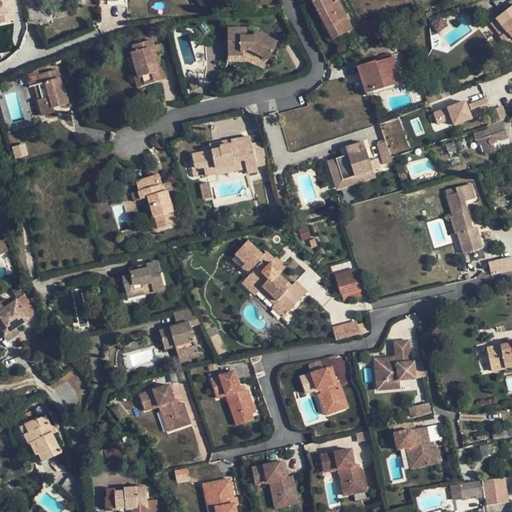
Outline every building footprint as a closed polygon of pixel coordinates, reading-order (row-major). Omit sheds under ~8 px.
[(0,0),(0,15),(10,14),(7,0),(0,0)] [(352,29),(337,0),(313,0),(312,1),(333,40),(352,29)] [(511,5),(496,18),(506,32),(500,36),(507,47),(511,43),(511,42),(511,5)] [(440,16),(431,24),(438,33),(447,26),(440,16)] [(496,18),(490,23),(500,36),(506,32),(496,18)] [(373,38),(365,27),(356,33),(365,45),(373,38)] [(246,37),(246,28),(228,29),(228,55),(243,55),(243,50),(251,50),(269,60),(278,43),(258,33),(257,33),(256,34),(255,34),(254,36),(253,37),(246,37)] [(153,64),(151,55),(157,53),(162,52),(160,45),(153,47),(151,40),(133,46),(135,52),(131,53),(136,68),(139,78),(142,77),(144,86),(166,79),(161,62),(159,62),(153,64)] [(243,55),(243,61),(245,61),(264,70),(269,60),(251,50),(243,50),(243,55)] [(159,62),(157,53),(151,55),(153,64),(159,62)] [(393,57),(376,62),(375,61),(357,66),(366,94),(401,83),(393,57)] [(57,70),(39,75),(41,84),(38,85),(42,100),(38,101),(42,116),(55,113),(54,108),(68,104),(63,86),(62,86),(57,70)] [(144,86),(142,77),(139,78),(134,79),(137,88),(144,86)] [(197,77),(188,80),(191,90),(200,88),(197,77)] [(38,85),(34,86),(38,101),(42,100),(38,85)] [(469,102),(471,111),(488,107),(486,98),(469,102)] [(433,113),(439,130),(468,119),(462,102),(433,113)] [(495,122),(506,118),(502,107),(491,110),(495,122)] [(398,119),(382,124),(392,151),(408,146),(398,119)] [(488,130),(474,134),(475,141),(477,140),(479,145),(482,144),(486,155),(496,151),(494,145),(495,144),(495,143),(495,142),(495,141),(501,140),(501,141),(509,139),(506,131),(502,121),(502,120),(486,126),(488,130)] [(211,151),(192,155),(194,166),(196,169),(198,169),(199,169),(200,169),(201,169),(202,168),(203,168),(215,165),(215,168),(235,164),(235,162),(244,160),(246,168),(247,174),(258,171),(251,137),(231,141),(232,144),(223,146),(221,146),(221,147),(221,148),(221,149),(211,151)] [(231,141),(210,145),(211,151),(221,149),(221,148),(221,147),(221,146),(223,146),(232,144),(231,141)] [(373,170),(364,142),(346,148),(346,147),(340,149),(342,157),(336,159),(343,180),(373,170)] [(393,162),(386,142),(377,145),(384,165),(393,162)] [(457,150),(454,142),(445,145),(448,153),(457,150)] [(16,158),(28,155),(24,143),(12,147),(16,158)] [(375,178),(373,170),(343,180),(336,159),(327,162),(337,190),(375,178)] [(246,168),(244,160),(235,162),(235,164),(215,168),(216,172),(217,175),(246,168)] [(215,168),(215,165),(203,168),(205,176),(216,172),(215,168)] [(158,229),(179,223),(175,212),(173,213),(167,191),(164,192),(162,184),(159,175),(135,182),(138,192),(141,200),(148,197),(154,218),(155,218),(158,229)] [(172,189),(169,182),(162,184),(164,192),(167,191),(172,189)] [(199,185),(203,200),(212,197),(209,183),(199,185)] [(447,196),(453,215),(467,211),(464,202),(475,199),(470,183),(456,188),(457,193),(447,196)] [(141,200),(138,192),(130,194),(133,202),(141,200)] [(284,220),(297,218),(295,209),(282,212),(284,220)] [(471,228),(467,211),(453,215),(453,216),(451,216),(456,233),(458,233),(464,254),(483,248),(478,232),(473,233),(471,228)] [(11,215),(3,218),(8,231),(16,227),(11,215)] [(8,231),(3,218),(0,219),(0,230),(1,234),(8,231)] [(310,238),(306,228),(298,230),(302,241),(310,238)] [(281,298),(292,309),(308,292),(296,281),(292,286),(279,274),(282,271),(272,263),(275,260),(274,259),(267,252),(263,255),(249,242),(236,255),(245,264),(242,267),(250,275),(245,280),(259,292),(260,291),(263,287),(278,302),(281,298)] [(274,259),(275,260),(272,263),(281,271),(287,266),(277,257),(274,259)] [(511,257),(489,263),(491,275),(511,270),(511,257)] [(144,269),(129,273),(130,275),(122,278),(126,293),(143,289),(145,295),(164,290),(158,262),(143,266),(144,269)] [(361,288),(356,270),(336,276),(341,294),(361,288)] [(259,292),(245,280),(242,283),(255,296),(259,292)] [(22,294),(17,286),(10,290),(15,298),(22,294)] [(278,302),(263,287),(260,291),(275,305),(278,302)] [(361,288),(341,294),(343,301),(363,295),(361,288)] [(127,299),(145,295),(143,289),(126,293),(127,299)] [(292,309),(281,298),(278,302),(275,305),(272,308),(283,318),(292,309)] [(28,319),(16,300),(3,308),(0,310),(0,328),(4,335),(14,329),(28,319)] [(159,331),(164,350),(175,347),(184,344),(187,353),(197,350),(191,327),(200,324),(192,308),(173,313),(177,326),(159,331)] [(356,321),(332,328),(336,341),(361,334),(357,325),(356,321)] [(366,322),(357,325),(361,334),(369,332),(366,322)] [(4,335),(6,339),(16,332),(14,329),(4,335)] [(396,357),(374,359),(376,383),(400,381),(416,379),(414,362),(411,362),(409,340),(394,342),(396,357)] [(511,366),(511,342),(509,343),(487,348),(492,371),(511,366)] [(187,353),(184,344),(175,347),(179,362),(188,359),(187,353)] [(197,350),(187,353),(188,359),(199,356),(197,350)] [(308,365),(311,374),(324,369),(320,361),(308,365)] [(426,379),(423,361),(414,362),(416,379),(426,379)] [(311,374),(300,378),(305,394),(314,391),(315,392),(319,391),(321,394),(324,392),(332,413),(347,408),(340,388),(334,389),(332,385),(337,383),(331,367),(324,369),(311,374)] [(210,380),(217,398),(226,395),(230,406),(237,403),(242,418),(251,414),(255,413),(247,388),(240,390),(234,371),(210,380)] [(400,381),(376,383),(377,390),(401,388),(400,381)] [(169,384),(140,395),(145,412),(159,407),(166,404),(175,429),(191,424),(183,403),(180,404),(175,406),(174,401),(175,401),(169,384)] [(332,413),(324,392),(321,394),(317,395),(325,416),(332,413)] [(129,414),(116,397),(106,404),(119,421),(129,414)] [(428,402),(408,408),(411,418),(431,412),(428,402)] [(242,418),(237,403),(230,406),(237,426),(244,423),(242,418)] [(168,432),(175,429),(166,404),(159,407),(168,432)] [(27,424),(37,419),(33,410),(23,415),(27,424)] [(253,420),(251,414),(242,418),(244,423),(253,420)] [(28,432),(24,435),(29,445),(31,444),(36,455),(39,454),(43,462),(62,452),(53,435),(49,427),(51,427),(46,416),(38,420),(37,419),(27,424),(25,425),(28,432)] [(392,423),(394,434),(411,430),(409,422),(392,423)] [(394,434),(398,451),(407,449),(414,448),(419,468),(441,464),(437,448),(434,448),(429,449),(428,443),(430,443),(426,427),(411,430),(394,434)] [(492,432),(494,441),(507,437),(510,437),(508,429),(492,432)] [(371,430),(357,433),(358,443),(374,439),(371,430)] [(497,443),(480,446),(482,456),(499,453),(497,443)] [(122,461),(120,447),(104,451),(107,464),(122,461)] [(419,468),(414,448),(407,449),(411,470),(419,468)] [(351,449),(320,455),(323,472),(337,470),(338,474),(339,474),(347,473),(351,494),(366,491),(362,469),(358,469),(352,471),(351,467),(354,466),(351,449)] [(263,466),(251,468),(255,485),(264,483),(264,484),(270,483),(270,487),(278,485),(283,507),(298,503),(293,481),(284,483),(283,478),(287,477),(283,461),(263,466)] [(189,479),(187,469),(174,471),(176,481),(189,479)] [(347,473),(339,474),(343,496),(351,494),(347,473)] [(230,479),(203,485),(206,502),(211,501),(213,508),(215,508),(215,511),(236,511),(235,503),(230,504),(229,498),(233,497),(230,479)] [(483,481),(460,484),(462,500),(485,496),(485,495),(483,481)] [(460,484),(450,486),(452,502),(462,500),(460,484)] [(270,487),(275,508),(283,507),(278,485),(270,487)] [(114,489),(106,489),(107,498),(105,498),(106,509),(125,508),(126,510),(131,509),(131,511),(147,511),(147,501),(145,487),(124,488),(124,491),(115,492),(114,489)] [(156,511),(156,500),(147,501),(147,511),(156,511)] [(208,511),(215,511),(215,508),(213,508),(211,501),(206,502),(208,511)]
